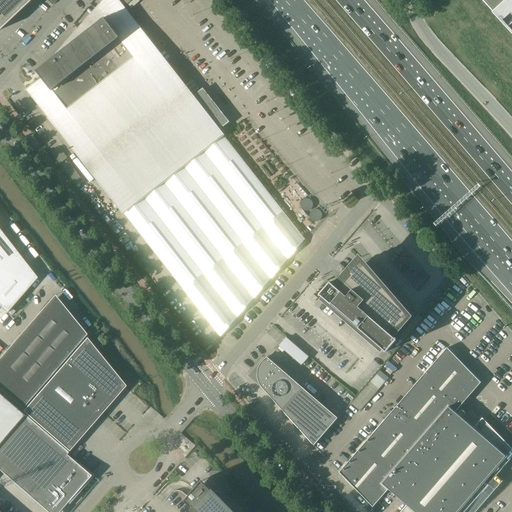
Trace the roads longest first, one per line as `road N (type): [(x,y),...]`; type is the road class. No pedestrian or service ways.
road 1 (motorway): [(289,0),(511,256)]
road 2 (unclassified): [(207,386),(0,124)]
road 3 (motorway): [(511,194),(344,0)]
road 4 (unclassified): [(207,386),(370,198)]
road 5 (unclassified): [(319,511),(207,386)]
road 6 (unclassified): [(408,0),(429,38),(511,126)]
